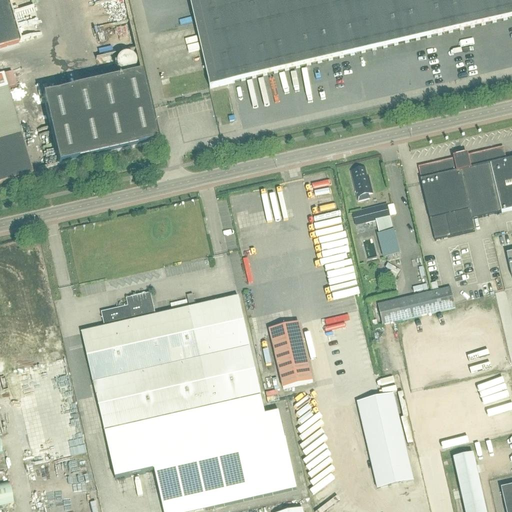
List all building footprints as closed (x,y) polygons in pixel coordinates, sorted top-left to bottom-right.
[(0,0),(0,50),(18,45),(4,0),(0,0)] [(511,0),(189,0),(210,89),(210,90),(211,90),(511,20),(511,0)] [(174,37),(191,33),(189,22),(172,26),(174,37)] [(43,97),(59,166),(156,143),(141,75),(43,97)] [(0,78),(0,186),(32,177),(21,137),(11,103),(15,102),(8,76),(0,78)] [(161,82),(164,94),(188,89),(185,77),(161,82)] [(468,159),(467,158),(467,157),(454,160),(455,162),(426,168),(429,177),(428,177),(429,180),(421,182),(435,243),(475,233),(472,222),(511,212),(511,160),(499,164),(498,159),(497,159),(496,152),(468,159)] [(351,173),(357,199),(359,203),(372,200),(371,196),(373,195),(369,178),(367,178),(365,170),(351,173)] [(394,203),(388,205),(391,216),(397,214),(394,203)] [(387,207),(361,213),(353,215),(356,227),(390,219),(387,207)] [(390,219),(377,223),(380,235),(393,232),(390,219)] [(378,236),(380,246),(384,260),(387,259),(388,263),(400,260),(393,232),(378,236)] [(396,277),(401,269),(393,265),(389,273),(396,277)] [(451,290),(378,307),(382,327),(455,310),(451,290)] [(239,299),(156,318),(151,295),(126,301),(128,308),(101,314),(105,330),(82,335),(116,482),(155,473),(194,464),(204,511),(205,511),(297,491),(280,414),(266,417),(261,397),(239,299)] [(193,296),(187,298),(190,308),(195,307),(193,296)] [(299,325),(270,332),(283,391),(313,384),(299,325)] [(357,405),(377,490),(413,482),(393,396),(357,405)] [(315,411),(295,430),(301,436),(321,417),(315,411)] [(302,462),(312,473),(332,454),(322,443),(302,462)] [(485,511),(473,456),(454,461),(465,511),(485,511)] [(0,507),(13,504),(8,483),(0,484),(0,507)] [(511,511),(511,488),(501,491),(506,511),(511,511)]
